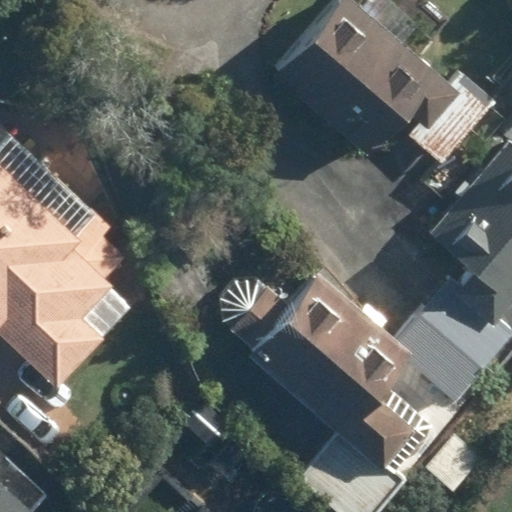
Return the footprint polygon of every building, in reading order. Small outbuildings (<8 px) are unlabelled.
[(357,0),(356,2),(353,0),(338,0),(273,67),(359,151),(432,76),(396,41),(415,22),(392,0),(357,0)] [(440,162),(492,98),(453,66),(400,130),(440,162)] [(124,304),(104,286),(137,250),(0,124),(0,336),(51,383),(124,304)] [(511,217),(511,143),(507,138),(425,222),(468,263),(511,217)] [(225,328),(338,432),(297,476),(336,511),(374,511),(407,476),(392,462),(453,396),(504,341),(442,284),(391,339),(318,272),(289,304),(266,283),(225,328)] [(0,511),(28,511),(0,486),(0,511)]
